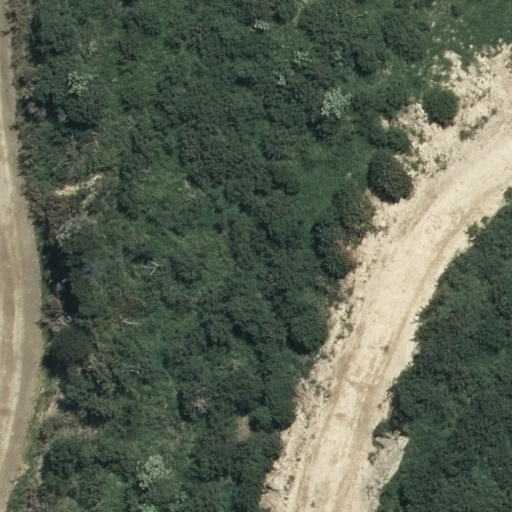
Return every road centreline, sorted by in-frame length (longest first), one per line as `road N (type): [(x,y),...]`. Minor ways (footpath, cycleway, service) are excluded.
road 1 (track): [(341,511),(473,166),(511,153)]
road 2 (track): [(0,462),(19,336),(0,179)]
